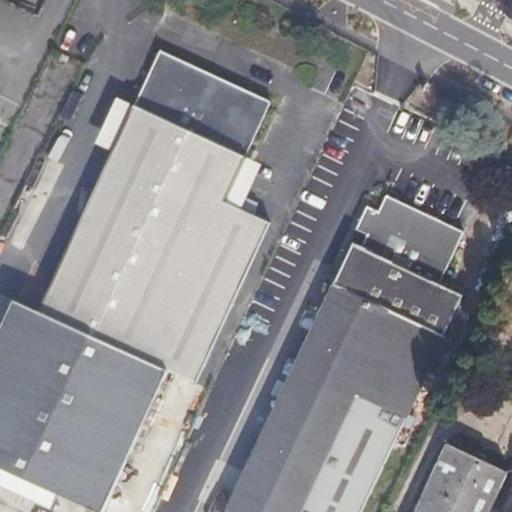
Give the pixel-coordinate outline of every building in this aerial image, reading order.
[(0,466),(99,511),(102,511),(168,369),(197,382),(271,220),(244,208),(265,163),(250,156),(275,101),(162,49),(42,312),(16,301),(0,336),(0,466)] [(113,149),(134,105),(118,98),(97,142),(113,149)] [(507,190),(511,180),(511,172),(498,164),(489,182),(507,190)] [(364,511),(393,452),(451,332),(435,323),(443,306),(468,253),(478,233),(446,218),(401,197),(393,211),(378,205),(368,225),(375,228),(383,232),(372,253),(356,286),(348,282),(332,314),(304,374),(267,451),(236,511),(364,511)] [(491,511),(498,499),(508,480),(489,470),(449,449),(444,459),(429,491),(418,511),(491,511)]
